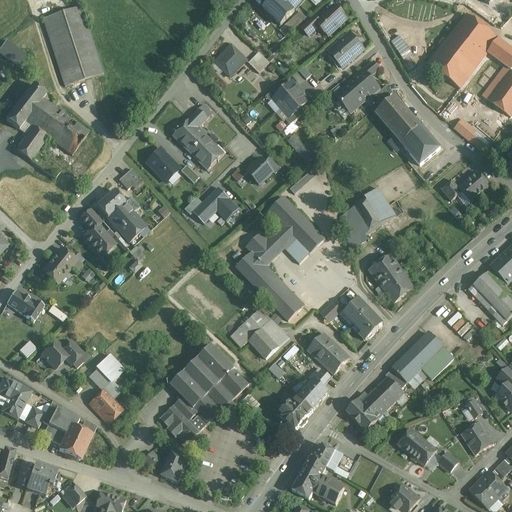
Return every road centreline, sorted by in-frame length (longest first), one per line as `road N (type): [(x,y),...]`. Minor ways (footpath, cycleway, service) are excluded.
road 1 (residential): [(39,251),(245,0)]
road 2 (secondary): [(511,224),(401,329),(318,425)]
road 3 (residential): [(511,183),(425,112),(358,7)]
road 4 (residential): [(0,365),(98,424),(117,447),(129,484)]
road 5 (residential): [(452,499),(318,425)]
road 6 (residential): [(129,484),(0,439)]
